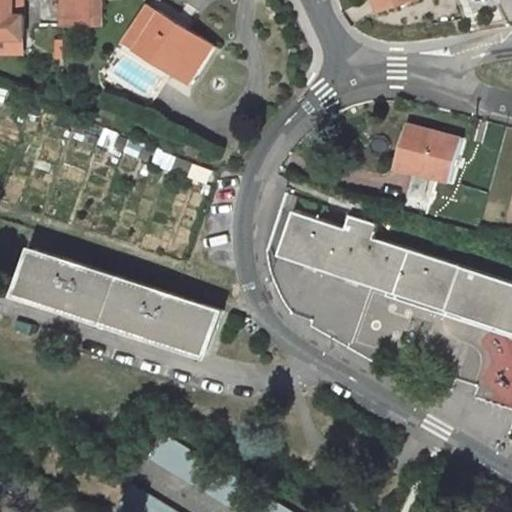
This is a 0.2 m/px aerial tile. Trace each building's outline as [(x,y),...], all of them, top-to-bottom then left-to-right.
[(0,0),(0,36),(23,37),(23,0),(0,0)] [(95,0),(64,0),(64,23),(95,24),(95,23),(95,0)] [(104,0),(95,0),(95,23),(104,23),(104,0)] [(380,0),(384,10),(414,0),(380,0)] [(193,81),(217,44),(152,1),(128,37),(193,81)] [(0,49),(23,50),(23,37),(0,36),(0,49)] [(463,138),(409,123),(398,163),(415,168),(415,170),(452,180),(463,138)] [(329,197),(326,204),(340,209),(343,202),(329,197)] [(511,280),(377,236),(381,223),(353,214),(348,227),(296,210),(282,253),(511,329),(511,280)] [(169,339),(198,348),(210,353),(225,309),(217,306),(36,245),(22,291),(69,307),(169,339)] [(511,341),(489,336),(476,398),(511,405),(511,341)] [(292,511),(164,434),(150,458),(239,511),(292,511)] [(182,511),(135,483),(120,507),(129,511),(182,511)]
